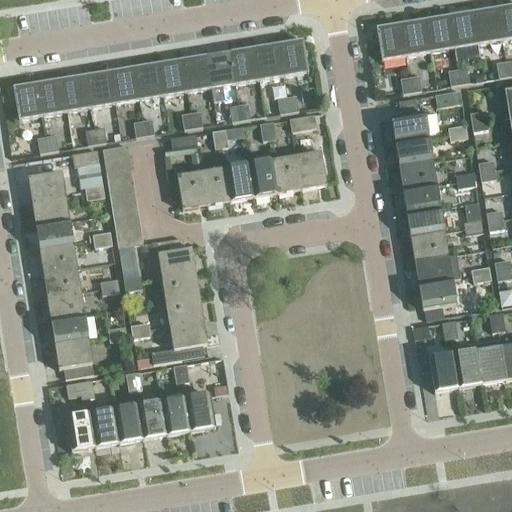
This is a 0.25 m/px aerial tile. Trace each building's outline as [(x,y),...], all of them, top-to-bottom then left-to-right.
[(511,11),(496,14),(501,45),(511,42),(511,11)] [(473,18),(477,48),(501,45),(496,14),(473,18)] [(449,22),(454,52),(477,48),(473,18),(449,22)] [(454,52),(449,22),(425,26),(430,56),(454,52)] [(430,56),(425,26),(402,30),(406,60),(430,56)] [(376,34),(381,64),(406,60),(402,30),(376,34)] [(307,78),(308,78),(303,45),(302,45),(302,46),(277,50),(282,81),(307,77),(307,78)] [(253,54),(258,85),(282,81),(277,50),(253,54)] [(229,58),(234,89),(258,85),(253,54),(229,58)] [(213,107),(225,105),(223,90),(234,89),(229,58),(205,62),(210,92),(213,107)] [(182,66),(187,96),(210,92),(205,62),(182,66)] [(158,70),(163,100),(187,96),(182,66),(158,70)] [(496,68),(498,82),(507,81),(505,66),(496,68)] [(163,100),(158,70),(134,74),(139,104),(163,100)] [(469,87),(467,72),(457,74),(460,89),(469,87)] [(139,104),(134,74),(111,77),(116,108),(139,104)] [(448,75),(451,90),(460,89),(457,74),(448,75)] [(116,108),(111,77),(87,81),(92,112),(116,108)] [(421,95),(419,80),(410,82),(412,97),(421,95)] [(92,112),(87,81),(63,85),(68,116),(92,112)] [(400,83),(402,98),(412,97),(410,82),(400,83)] [(68,116),(63,85),(40,89),(45,120),(68,116)] [(20,125),(19,124),(45,120),(40,89),(14,93),(14,92),(13,92),(19,125),(20,125)] [(437,113),(462,109),(460,96),(435,100),(437,113)] [(297,116),(295,101),(285,103),(288,118),(297,116)] [(276,104),(278,120),(288,118),(285,103),(276,104)] [(415,103),(399,105),(401,121),(418,119),(415,103)] [(249,124),(247,109),(238,110),(240,126),(249,124)] [(229,112),(231,127),(240,126),(238,110),(229,112)] [(436,116),(391,124),(396,148),(427,143),(440,141),(436,116)] [(484,116),(471,118),(472,127),(486,125),(484,116)] [(202,132),(200,117),(190,119),(193,133),(202,132)] [(182,120),(184,135),(193,133),(190,119),(182,120)] [(317,132),(315,120),(290,124),(292,137),(317,132)] [(155,139),(152,125),(143,126),(145,141),(155,139)] [(473,136),(488,134),(486,125),(472,127),(473,136)] [(134,127),(136,143),(145,141),(143,126),(134,127)] [(272,127),(260,128),(261,137),(274,135),(272,127)] [(467,143),(465,130),(457,131),(459,144),(467,143)] [(448,133),(450,145),(459,144),(457,131),(448,133)] [(107,147),(105,132),(96,134),(98,149),(107,147)] [(87,135),(89,150),(98,149),(96,134),(87,135)] [(225,134),(212,136),(214,145),(226,143),(225,134)] [(262,146),(275,144),(274,135),(261,137),(262,146)] [(197,152),(195,139),(171,143),(173,156),(197,152)] [(60,155),(58,140),(48,141),(51,156),(60,155)] [(39,143),(41,158),(51,156),(48,141),(39,143)] [(215,153),(228,151),(226,143),(214,145),(215,153)] [(400,173),(431,168),(427,143),(396,148),(400,173)] [(126,151),(103,155),(105,167),(128,163),(126,151)] [(97,156),(72,160),(74,173),(99,169),(97,156)] [(326,190),(321,158),(296,162),(301,194),(326,190)] [(301,194),(296,162),(273,166),(278,198),(301,194)] [(107,179),(130,175),(128,163),(105,167),(107,179)] [(278,198),(273,166),(249,170),(254,202),(278,198)] [(493,166),(478,168),(480,177),(494,175),(493,166)] [(403,196),(435,191),(431,168),(400,173),(403,196)] [(254,202),(249,170),(226,174),(231,206),(254,202)] [(231,206),(226,174),(201,178),(207,210),(231,206)] [(130,175),(107,179),(109,192),(132,188),(130,175)] [(482,186),(496,184),(494,175),(480,177),(482,186)] [(61,178),(29,183),(33,207),(64,202),(61,178)] [(177,182),(182,214),(207,210),(201,178),(177,182)] [(475,190),(473,178),(465,179),(467,192),(475,190)] [(456,180),(458,193),(467,192),(465,179),(456,180)] [(132,188),(109,192),(111,204),(134,200),(132,188)] [(96,204),(104,203),(102,190),(94,191),(96,204)] [(96,204),(94,191),(85,193),(87,205),(96,204)] [(407,220),(439,215),(435,191),(403,196),(407,220)] [(113,216),(136,212),(134,200),(111,204),(113,216)] [(36,231),(68,226),(64,202),(33,207),(36,231)] [(136,212),(113,216),(115,229),(139,225),(136,212)] [(411,242),(443,237),(439,215),(407,220),(411,242)] [(501,215),(487,218),(488,227),(503,225),(501,215)] [(139,225),(115,229),(117,241),(141,237),(139,225)] [(483,238),(481,225),(472,226),(474,239),(483,238)] [(490,237),(504,234),(503,225),(488,227),(490,237)] [(40,254),(72,250),(68,226),(36,231),(40,254)] [(464,228),(466,240),(474,239),(472,226),(464,228)] [(112,250),(110,237),(101,239),(103,251),(112,250)] [(142,249),(143,249),(141,237),(117,241),(119,253),(134,251),(142,249)] [(415,267),(447,262),(443,237),(411,242),(415,267)] [(93,240),(95,253),(103,251),(101,239),(93,240)] [(181,243),(157,247),(162,284),(194,280),(190,254),(183,255),(181,243)] [(44,279),(76,274),(72,250),(40,254),(44,279)] [(134,251),(119,253),(120,266),(136,263),(134,251)] [(419,291),(451,286),(447,262),(415,267),(419,291)] [(509,265),(495,267),(496,277),(511,274),(509,265)] [(490,285),(488,272),(480,274),(482,286),(490,285)] [(47,303),(80,297),(76,274),(44,279),(47,303)] [(472,275),(474,288),(482,286),(480,274),(472,275)] [(498,286),(511,284),(511,280),(511,274),(496,277),(498,286)] [(194,280),(162,284),(166,309),(198,304),(194,280)] [(142,294),(140,281),(131,282),(134,295),(142,294)] [(123,283),(125,297),(134,295),(131,282),(123,283)] [(120,297),(118,284),(109,286),(111,299),(120,297)] [(101,287),(103,300),(111,299),(109,286),(101,287)] [(443,311),(455,310),(451,286),(419,291),(425,325),(445,322),(443,311)] [(51,327),(83,322),(80,297),(47,303),(51,327)] [(198,304),(166,309),(170,331),(202,326),(198,304)] [(502,318),(489,320),(491,329),(503,327),(502,318)] [(55,350),(87,345),(83,322),(51,327),(55,350)] [(202,326),(170,331),(174,355),(159,357),(161,371),(180,368),(178,355),(206,350),(202,326)] [(454,326),(441,328),(443,337),(456,335),(454,326)] [(492,337),(505,335),(503,327),(491,329),(492,337)] [(150,341),(148,328),(139,330),(141,342),(150,341)] [(131,331),(133,344),(141,342),(139,330),(131,331)] [(127,345),(125,332),(117,333),(119,346),(127,345)] [(108,334),(110,347),(119,346),(117,333),(108,334)] [(444,345),(457,343),(456,335),(443,337),(444,345)] [(506,385),(501,352),(500,344),(476,348),(478,356),(483,389),(506,385)] [(65,373),(66,384),(93,380),(87,345),(55,350),(58,375),(65,373)] [(137,348),(138,358),(155,357),(154,347),(137,348)] [(511,350),(501,352),(506,385),(511,384),(511,350)] [(453,360),(459,393),(483,389),(478,356),(453,360)] [(429,364),(434,397),(459,393),(453,360),(429,364)] [(151,361),(136,364),(138,372),(152,369),(151,361)] [(428,363),(418,364),(420,377),(430,375),(428,363)] [(186,370),(173,372),(174,380),(188,378),(186,370)] [(213,392),(231,392),(230,376),(212,377),(213,392)] [(138,378),(126,380),(127,388),(140,386),(138,378)] [(176,389),(189,386),(188,378),(174,380),(176,389)] [(66,389),(68,402),(81,400),(80,396),(93,394),(91,385),(66,389)] [(129,396),(141,394),(140,386),(127,388),(129,396)] [(81,404),(94,402),(93,394),(80,396),(81,400),(81,404)] [(215,432),(209,400),(185,404),(190,436),(215,432)] [(190,436),(185,404),(162,407),(167,440),(190,436)] [(167,440),(162,407),(137,411),(143,444),(167,440)] [(143,444),(137,411),(114,415),(119,448),(143,444)] [(119,448),(114,415),(90,419),(96,452),(119,448)] [(66,423),(71,456),(96,452),(90,419),(66,423)]
